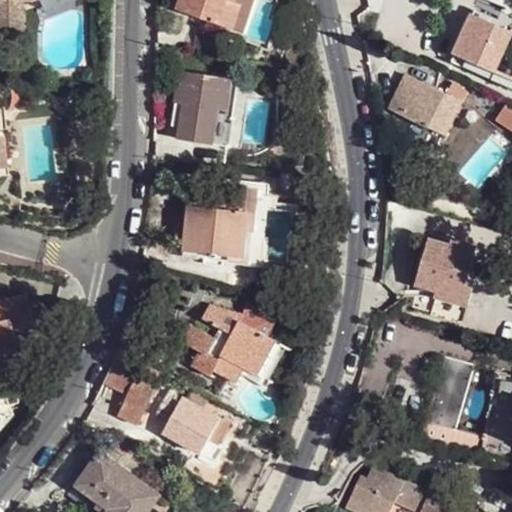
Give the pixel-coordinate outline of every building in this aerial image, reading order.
[(0,0),(0,38),(17,38),(17,9),(39,0),(0,0)] [(181,0),(179,8),(233,29),(242,3),(236,1),(235,0),(181,0)] [(235,0),(236,1),(242,3),(233,29),(241,32),(251,7),(253,7),(256,0),(235,0)] [(511,31),(473,14),(468,26),(463,37),(473,41),(467,57),(511,76),(511,31)] [(511,76),(467,57),(473,41),(463,37),(453,63),(511,87),(511,76)] [(218,109),(227,110),(232,79),(181,71),(176,102),(185,104),(183,113),(182,126),(181,138),(212,143),(217,116),(218,109)] [(430,125),(449,133),(464,101),(469,92),(454,82),(446,93),(407,75),(401,86),(396,98),(409,105),(405,115),(429,128),(430,125)] [(238,79),(232,79),(227,110),(218,109),(217,116),(225,118),(232,119),(238,79)] [(174,112),(183,113),(185,104),(176,102),(174,112)] [(451,136),(449,133),(430,125),(429,128),(426,135),(447,145),(451,136)] [(219,254),(227,255),(246,257),(248,229),(257,229),(260,190),(192,183),(189,217),(185,250),(202,253),(211,254),(210,259),(219,259),(219,254)] [(453,237),(451,243),(460,246),(461,240),(453,237)] [(444,280),(465,286),(478,245),(461,240),(460,246),(451,243),(432,238),(418,284),(429,288),(440,291),(444,280)] [(226,268),(227,255),(219,254),(219,259),(210,259),(211,254),(202,253),(202,265),(226,268)] [(474,288),(465,286),(444,280),(440,291),(437,299),(468,308),(474,288)] [(0,345),(16,341),(14,331),(34,325),(26,293),(0,299),(0,345)] [(210,303),(208,308),(219,313),(222,307),(210,303)] [(219,313),(208,308),(205,313),(203,318),(221,327),(215,335),(194,325),(184,342),(201,352),(194,365),(211,376),(215,369),(236,380),(244,367),(267,379),(286,343),(243,320),(245,315),(222,307),(219,313)] [(0,351),(18,346),(16,341),(0,345),(0,351)] [(446,358),(428,423),(457,430),(463,410),(475,366),(446,358)] [(140,410),(146,413),(164,373),(143,363),(120,414),(127,418),(134,422),(140,410)] [(482,458),(511,466),(511,377),(498,374),(486,438),(462,431),(456,451),(482,458)] [(219,442),(230,423),(169,390),(158,414),(170,421),(165,432),(201,453),(210,437),(219,442)] [(140,424),(146,413),(140,410),(134,422),(140,424)] [(457,430),(428,423),(425,432),(422,442),(456,451),(462,431),(457,430)] [(129,445),(121,441),(116,450),(123,454),(129,445)] [(74,484),(95,499),(107,509),(105,511),(173,511),(177,507),(158,493),(116,463),(98,450),(86,467),(74,484)] [(475,511),(373,464),(367,478),(362,476),(355,491),(348,507),(359,511),(391,511),(396,502),(418,511),(475,511)] [(88,510),(95,499),(74,484),(68,495),(88,510)]
